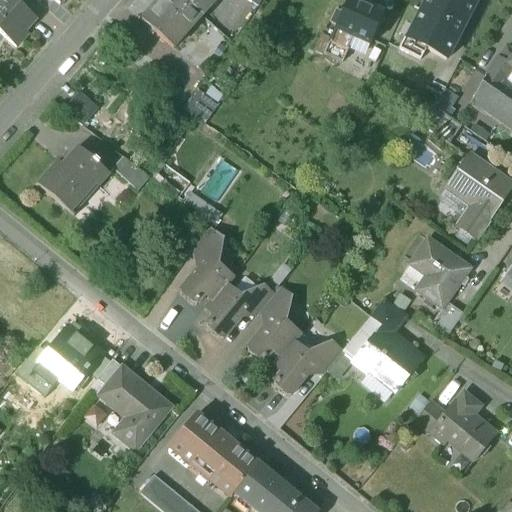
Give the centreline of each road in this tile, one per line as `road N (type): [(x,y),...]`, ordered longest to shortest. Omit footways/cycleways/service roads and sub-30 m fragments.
road 1 (residential): [(0,217),(358,511)]
road 2 (residential): [(107,0),(0,119)]
